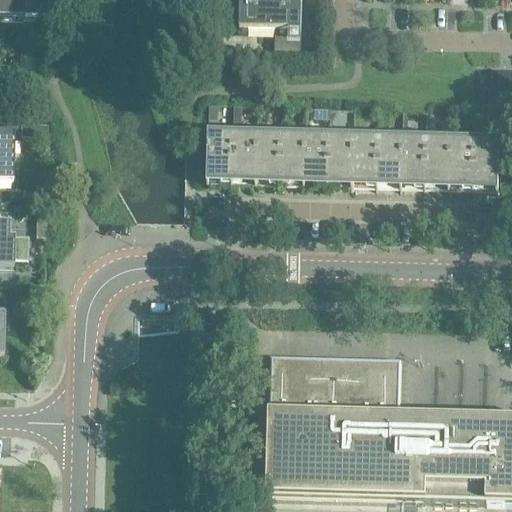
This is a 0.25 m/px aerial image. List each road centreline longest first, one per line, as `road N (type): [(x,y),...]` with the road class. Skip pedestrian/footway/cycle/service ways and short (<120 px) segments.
road 1 (unclassified): [(473,264),(471,215),(235,210),(233,258)]
road 2 (unclassified): [(81,421),(81,331),(104,281),(126,265),(233,258)]
road 3 (unclassified): [(233,258),(473,264)]
road 4 (residential): [(511,42),(344,36),(346,0)]
